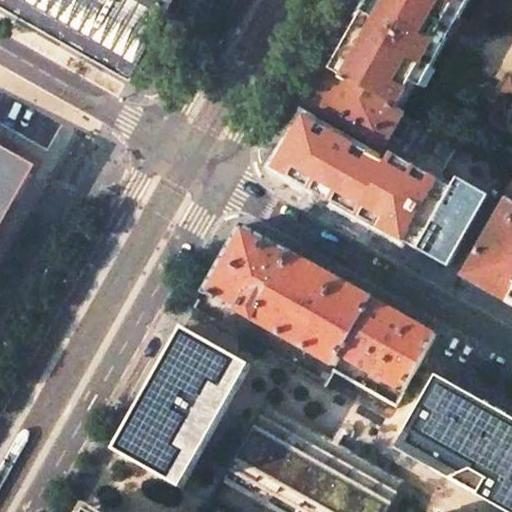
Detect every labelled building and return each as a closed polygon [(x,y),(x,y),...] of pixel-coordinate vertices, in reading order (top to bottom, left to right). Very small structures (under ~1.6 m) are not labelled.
[(0,0),(130,75),(173,0),(0,0)] [(394,107),(454,0),(370,0),(331,70),(394,107)] [(394,107),(331,70),(310,108),(383,150),(390,138),(405,113),(394,107)] [(405,113),(390,138),(398,140),(411,117),(405,113)] [(385,162),(304,117),(291,140),(275,169),(355,215),(385,162)] [(404,243),(442,178),(441,177),(445,170),(458,178),(490,196),(504,171),(411,117),(398,140),(385,162),(355,215),(355,216),(404,244),(404,243)] [(0,181),(14,156),(0,148),(0,181)] [(442,178),(404,243),(449,268),(490,196),(458,178),(455,185),(442,178)] [(511,190),(464,276),(508,301),(511,294),(511,190)] [(205,293),(254,320),(292,253),(243,226),(205,293)] [(340,356),(372,299),(292,253),(254,320),(274,332),(271,337),(282,343),(284,338),(334,366),(340,356)] [(437,335),(372,299),(340,356),(404,392),(420,365),(437,335)] [(116,450),(183,488),(251,365),(185,328),(116,450)] [(511,511),(511,417),(437,375),(396,448),(510,511),(511,511)] [(280,414),(265,407),(226,478),(237,487),(251,493),(260,499),(271,504),(281,511),(385,511),(401,484),(394,479),(383,474),(371,465),(356,458),(346,451),(337,448),(325,439),(311,433),(304,428),(292,422),(280,414)] [(101,511),(86,503),(81,511),(101,511)]
